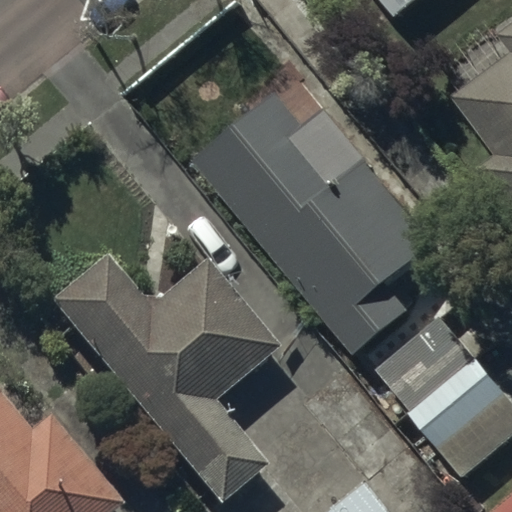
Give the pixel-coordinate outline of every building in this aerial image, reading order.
[(511,51),(511,58),(458,98),(501,158),(482,171),(511,212),(511,30),(502,38),(511,51)] [(303,80),(196,165),(358,360),(414,314),(392,288),(442,247),(303,80)] [(106,259),(48,307),(218,511),(219,511),(266,473),(213,406),(277,353),(204,264),(149,310),(106,259)] [(511,400),(448,317),(382,373),(466,484),(511,442),(511,400)] [(0,398),(0,511),(118,511),(122,509),(49,419),(29,435),(0,398)] [(382,511),(363,487),(331,511),(382,511)] [(511,511),(511,500),(497,511),(511,511)]
